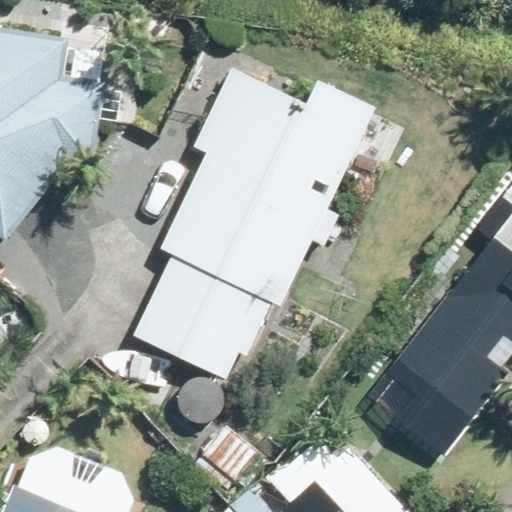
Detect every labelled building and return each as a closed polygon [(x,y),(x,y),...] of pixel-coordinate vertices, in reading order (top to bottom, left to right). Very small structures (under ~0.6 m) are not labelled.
[(111,76),(64,68),(70,33),(0,21),(0,224),(11,233),(73,154),(98,157),(111,76)] [(213,143),(167,240),(179,246),(140,327),(231,370),(270,291),(286,298),(318,231),(329,236),(343,206),(332,202),(380,100),(325,74),(315,95),(237,58),(199,137),(213,143)] [(511,212),(403,352),(477,410),(511,367),(511,363),(506,359),(511,351),(511,212)] [(205,448),(238,474),(262,444),(229,419),(205,448)] [(132,511),(141,493),(125,467),(70,442),(34,448),(17,487),(5,478),(0,484),(0,511),(132,511)] [(355,442),(286,503),(294,511),(410,511),(415,508),(355,442)] [(239,511),(231,502),(217,511),(239,511)]
